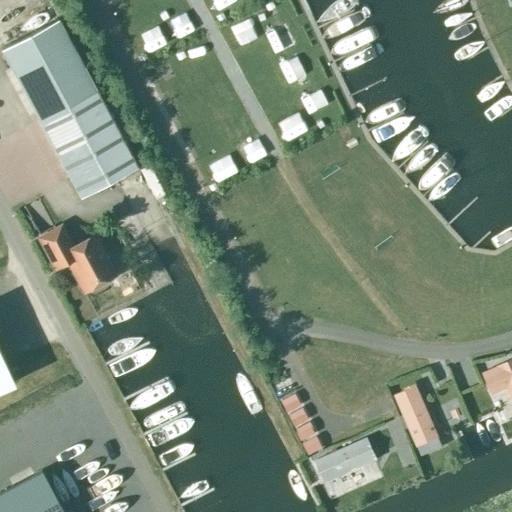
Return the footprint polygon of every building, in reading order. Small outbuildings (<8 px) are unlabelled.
[(135,166),(56,19),(1,48),(80,195),(135,166)] [(197,107),(185,60),(163,66),(174,112),(197,107)] [(249,123),(252,75),(229,73),(225,121),(249,123)] [(316,103),(297,89),(269,128),(288,142),(316,103)] [(340,160),(327,141),(288,166),(294,176),(292,177),(299,187),(340,160)] [(228,172),(216,152),(175,176),(187,197),(228,172)] [(367,207),(353,187),(314,215),(328,234),(367,207)] [(258,218),(253,208),(211,230),(222,251),(266,227),(260,217),(258,218)] [(94,239),(92,236),(71,247),(60,227),(39,238),(54,266),(67,259),(83,289),(112,274),(100,251),(101,248),(96,240),(94,239)] [(397,250),(382,232),(345,263),(360,281),(397,250)] [(301,281),(289,260),(248,285),(260,305),(301,281)] [(471,283),(448,279),(439,327),(451,329),(452,327),(463,329),(471,283)] [(335,337),(324,317),(282,339),(293,360),(335,337)] [(0,357),(0,387),(12,382),(0,357)] [(511,358),(484,371),(493,393),(506,387),(511,400),(511,358)] [(365,389),(354,369),(312,391),(323,412),(365,389)] [(415,385),(402,391),(403,392),(393,397),(416,449),(438,439),(415,385)] [(299,404),(293,393),(279,400),(285,412),(299,404)] [(307,418),(301,407),(287,414),(293,426),(307,418)] [(314,432),(308,421),(294,428),(301,440),(314,432)] [(322,447),(316,435),(302,442),(308,454),(322,447)] [(365,437),(316,459),(326,481),(375,459),(365,437)] [(0,511),(62,511),(40,469),(0,490),(0,511)]
